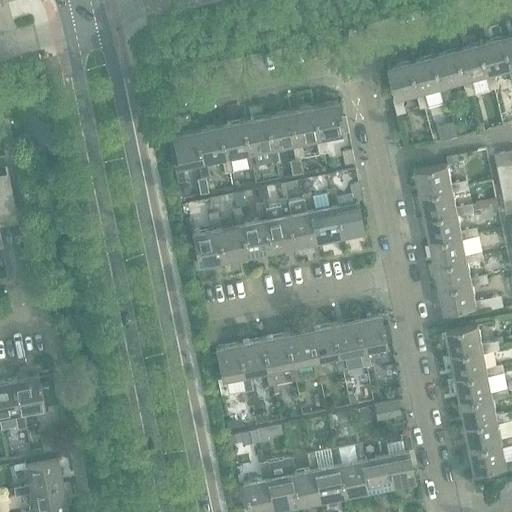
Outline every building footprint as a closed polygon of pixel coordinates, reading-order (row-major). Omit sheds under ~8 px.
[(511,61),(504,33),(480,39),(489,71),(486,71),(490,87),(498,84),(494,69),(509,65),(511,64),(511,61)] [(480,39),(458,46),(467,77),(463,78),(467,93),(475,91),(471,76),(486,71),(489,71),(480,39)] [(458,46),(435,52),(444,83),(440,84),(444,99),(452,97),(448,82),(463,78),(467,77),(458,46)] [(435,52),(411,59),(420,90),(416,91),(420,106),(444,99),(440,84),(444,83),(435,52)] [(401,95),(416,91),(420,90),(411,59),(388,65),(396,96),(393,97),(397,112),(405,110),(401,95)] [(336,101),(313,105),(323,153),(327,152),(324,136),(342,132),(336,101)] [(313,105),(289,110),(299,157),(303,156),(300,140),(315,137),(318,153),(323,153),(313,105)] [(289,110),(265,115),(275,162),(279,161),(276,145),(291,142),(294,158),(299,157),(289,110)] [(265,115),(242,120),(252,167),(256,166),(253,150),(267,147),(271,163),(275,162),(265,115)] [(242,120),(218,124),(228,171),(233,171),(229,155),(244,152),(248,168),(252,167),(242,120)] [(453,120),(438,124),(441,138),(457,135),(453,120)] [(218,124),(195,129),(205,176),(209,175),(206,159),(221,156),(224,172),(228,171),(218,124)] [(200,177),(205,176),(195,129),(171,134),(177,165),(173,166),(177,182),(185,180),(182,164),(197,161),(200,177)] [(171,134),(167,135),(173,166),(177,165),(171,134)] [(511,149),(494,153),(496,165),(511,161),(511,149)] [(457,153),(446,155),(448,163),(459,161),(457,153)] [(511,161),(496,165),(498,177),(511,174),(511,161)] [(415,169),(420,193),(452,186),(453,190),(468,187),(466,178),(451,182),(447,162),(415,169)] [(0,225),(18,221),(7,172),(0,173),(0,225)] [(511,174),(498,177),(501,189),(511,186),(511,174)] [(180,182),(177,186),(179,193),(183,195),(187,194),(190,190),(188,183),(185,181),(180,182)] [(334,187),(330,188),(339,235),(362,230),(356,199),(360,198),(357,182),(348,184),(349,192),(336,195),(334,187)] [(265,185),(257,187),(259,199),(268,197),(265,185)] [(420,193),(425,216),(457,210),(457,214),(473,211),(471,202),(456,205),(453,190),(452,186),(420,193)] [(511,186),(501,189),(503,200),(511,198),(511,186)] [(310,192),(306,193),(315,239),(339,235),(330,188),(325,189),(326,191),(311,194),(310,192)] [(283,197),(282,197),(292,244),(315,239),(306,193),(302,193),(302,197),(287,200),(286,197),(283,197)] [(495,196),(476,200),(477,206),(496,202),(495,196)] [(263,201),(259,202),(268,249),(292,244),(282,197),(278,198),(279,204),(264,207),(263,201)] [(511,211),(511,198),(503,200),(506,213),(511,211)] [(239,206),(235,207),(244,254),(268,249),(259,202),(254,203),(258,218),(243,221),(239,206)] [(216,211),(211,212),(220,259),(244,254),(235,207),(231,208),(234,223),(219,226),(216,211)] [(425,216),(430,239),(461,233),(462,238),(478,234),(473,211),(457,214),(457,210),(425,216)] [(197,263),(220,259),(211,212),(208,213),(211,228),(190,232),(197,263)] [(430,239),(434,263),(466,256),(467,261),(481,258),(483,258),(478,234),(462,238),(461,233),(430,239)] [(434,263),(439,287),(471,280),(472,285),(488,282),(487,278),(486,273),(484,273),(481,258),(467,261),(466,256),(434,263)] [(504,270),(486,273),(487,278),(505,274),(504,270)] [(475,299),(472,285),(471,280),(439,287),(444,310),(476,304),(476,308),(492,304),(491,296),(475,299)] [(380,313),(356,318),(365,366),(371,364),(367,348),(386,344),(380,313)] [(356,318),(333,323),(342,370),(365,366),(356,318)] [(445,329),(450,353),(482,347),(483,351),(499,348),(497,339),(481,342),(477,322),(445,329)] [(333,323),(309,328),(319,375),(323,374),(320,358),(334,355),(337,371),(342,370),(333,323)] [(309,328),(285,332),(295,380),(300,379),(297,363),(311,360),(314,376),(319,375),(309,328)] [(285,332),(261,337),(271,385),(276,384),(273,368),(287,365),(291,381),(295,380),(285,332)] [(261,337),(238,342),(244,374),(249,373),(263,370),(267,386),(271,385),(261,337)] [(252,389),(249,373),(244,374),(238,342),(214,347),(220,378),(217,379),(220,395),(249,390),(252,389)] [(450,353),(455,377),(487,371),(488,375),(503,371),(502,363),(486,366),(483,351),(482,347),(450,353)] [(455,377),(460,400),(492,394),(493,398),(508,395),(503,371),(488,375),(487,371),(455,377)] [(37,372),(13,377),(19,411),(22,410),(38,407),(41,422),(50,421),(47,405),(44,406),(37,372)] [(13,377),(0,379),(0,423),(1,429),(17,426),(17,427),(25,426),(22,410),(19,411),(13,377)] [(252,389),(249,390),(251,403),(257,402),(254,388),(252,389)] [(347,392),(349,403),(357,401),(355,390),(347,392)] [(460,400),(465,424),(497,418),(498,422),(511,419),(511,412),(511,410),(496,414),(493,398),(492,394),(460,400)] [(376,417),(400,412),(397,398),(373,403),(376,417)] [(367,405),(353,408),(356,423),(370,420),(367,405)] [(351,408),(336,411),(338,421),(353,418),(351,408)] [(269,413),(254,416),(255,422),(270,419),(269,413)] [(241,418),(226,421),(227,428),(242,425),(241,418)] [(465,424),(470,447),(501,440),(502,445),(511,443),(511,419),(498,422),(497,418),(465,424)] [(266,425),(256,427),(259,441),(268,439),(266,425)] [(240,430),(228,433),(230,442),(242,440),(240,430)] [(376,438),(379,453),(383,453),(389,483),(414,478),(407,448),(411,447),(408,430),(399,432),(400,439),(386,442),(385,436),(376,438)] [(53,431),(40,434),(43,450),(56,447),(53,431)] [(501,440),(470,447),(475,471),(506,464),(507,468),(511,467),(511,443),(502,445),(501,440)] [(343,493),(366,488),(359,457),(364,456),(361,441),(338,446),(341,461),(336,462),(343,493)] [(317,466),(312,467),(319,498),(343,493),(336,462),(341,461),(338,446),(314,451),(317,466)] [(366,488),(389,483),(383,453),(379,453),(365,456),(364,456),(359,457),(366,488)] [(263,461),(262,461),(271,508),(295,503),(289,472),(292,471),(289,456),(263,461)] [(16,495),(31,492),(30,490),(63,483),(58,457),(25,463),(26,468),(29,484),(14,487),(16,495)] [(24,461),(13,463),(14,470),(26,468),(25,463),(24,461)] [(248,511),(251,511),(271,508),(262,461),(258,462),(261,478),(242,482),(248,511)] [(312,467),(292,471),(289,472),(295,503),(319,498),(312,467)] [(19,511),(42,511),(68,507),(63,483),(30,490),(31,492),(34,508),(19,511)]
